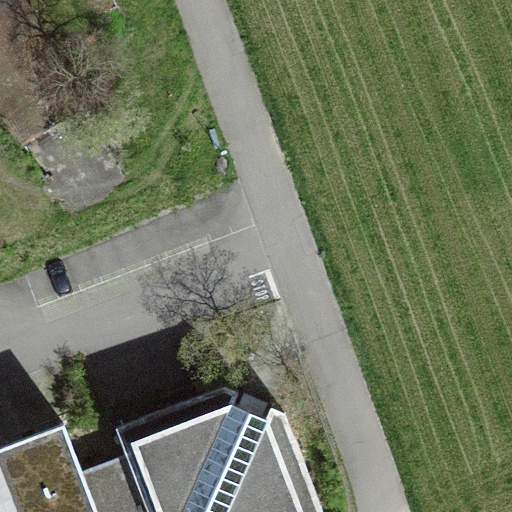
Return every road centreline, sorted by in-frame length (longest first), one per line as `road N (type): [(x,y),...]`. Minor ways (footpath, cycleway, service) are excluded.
road 1 (residential): [(189,0),(372,511)]
road 2 (unknown): [(278,243),(0,325)]
